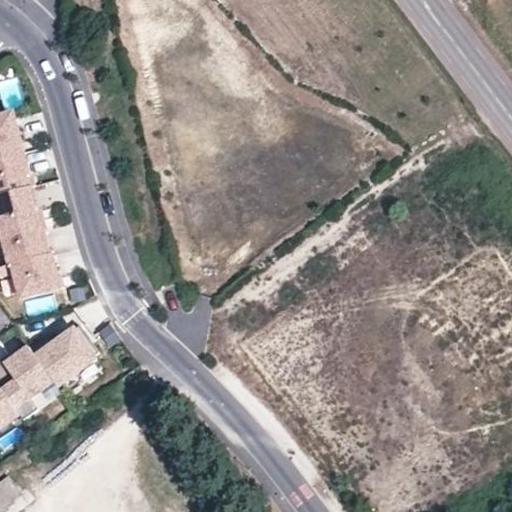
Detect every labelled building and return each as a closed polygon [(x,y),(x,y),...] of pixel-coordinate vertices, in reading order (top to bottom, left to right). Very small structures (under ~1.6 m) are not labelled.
[(14,116),(0,119),(0,160),(22,155),(19,145),(22,145),(14,116)] [(22,145),(19,145),(22,155),(25,154),(28,153),(25,144),(22,145)] [(22,155),(0,160),(0,196),(31,189),(28,179),(31,178),(25,154),(22,155)] [(31,178),(28,179),(31,189),(33,188),(36,187),(34,178),(31,178)] [(31,189),(0,196),(0,233),(39,223),(36,213),(39,212),(33,188),(31,189)] [(42,211),(39,212),(36,213),(39,223),(45,221),(42,211)] [(42,233),(45,232),(48,231),(45,221),(39,223),(42,233)] [(42,233),(39,223),(0,233),(0,248),(7,247),(11,266),(51,256),(45,232),(42,233)] [(11,266),(0,268),(0,276),(14,273),(21,298),(58,289),(55,279),(58,278),(52,255),(51,256),(11,266)] [(58,278),(55,279),(58,289),(64,287),(61,277),(58,278)] [(83,289),(71,291),(73,303),(86,301),(83,289)] [(49,337),(32,349),(56,383),(60,388),(98,361),(95,358),(101,354),(81,326),(67,337),(55,345),(52,341),(49,337)] [(64,333),(52,341),(55,345),(67,337),(64,333)] [(22,347),(4,360),(7,365),(26,352),(22,347)] [(32,349),(31,348),(26,352),(7,365),(4,360),(0,362),(0,386),(21,415),(25,421),(40,411),(32,400),(56,383),(32,349)] [(0,429),(21,415),(0,386),(0,429)] [(8,478),(0,483),(0,509),(20,494),(8,478)]
